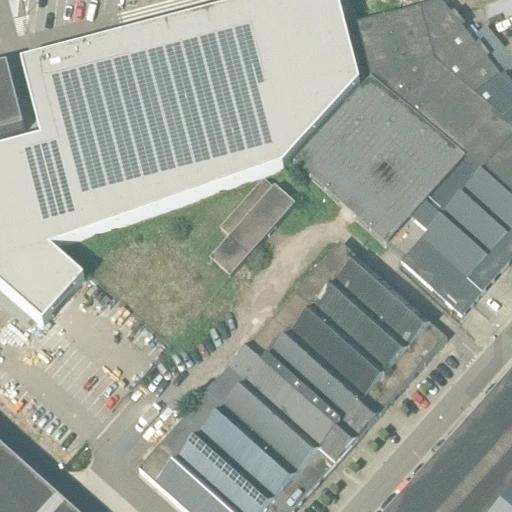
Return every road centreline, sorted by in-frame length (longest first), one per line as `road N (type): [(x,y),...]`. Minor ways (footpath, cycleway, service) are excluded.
road 1 (residential): [(156,511),(116,475),(341,229),(492,361)]
road 2 (residential): [(359,511),(492,361)]
